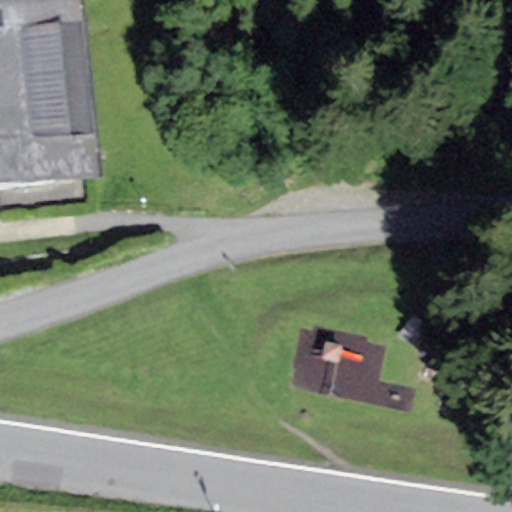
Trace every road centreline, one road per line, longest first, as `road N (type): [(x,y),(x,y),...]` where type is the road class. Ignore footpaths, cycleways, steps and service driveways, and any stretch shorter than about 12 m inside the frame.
road 1 (unclassified): [(511,210),(399,215),(251,236),(0,310)]
road 2 (tertiary): [(0,449),(421,511)]
